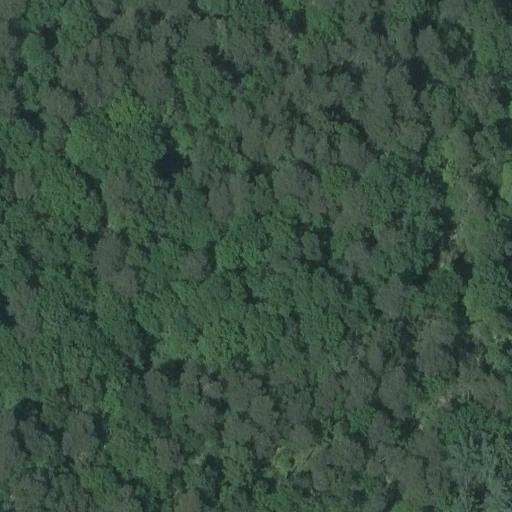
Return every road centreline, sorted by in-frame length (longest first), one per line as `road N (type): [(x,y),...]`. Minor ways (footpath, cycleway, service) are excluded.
road 1 (track): [(0,427),(511,319)]
road 2 (track): [(0,104),(68,0)]
